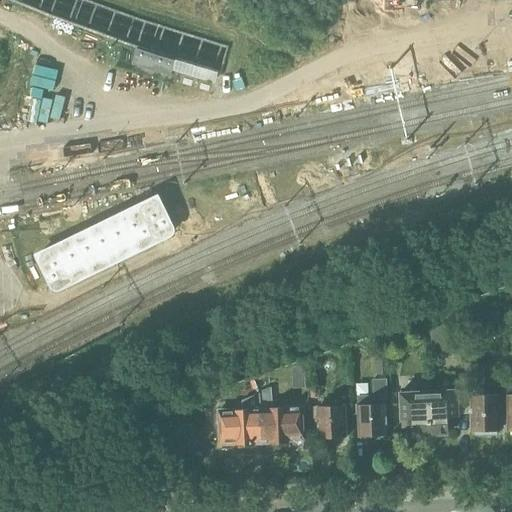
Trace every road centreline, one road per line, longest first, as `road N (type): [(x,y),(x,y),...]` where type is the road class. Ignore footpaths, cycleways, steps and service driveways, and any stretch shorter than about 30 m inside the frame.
road 1 (track): [(229,107),(242,51),(237,35),(118,0)]
road 2 (track): [(0,14),(39,31),(74,68),(101,128)]
